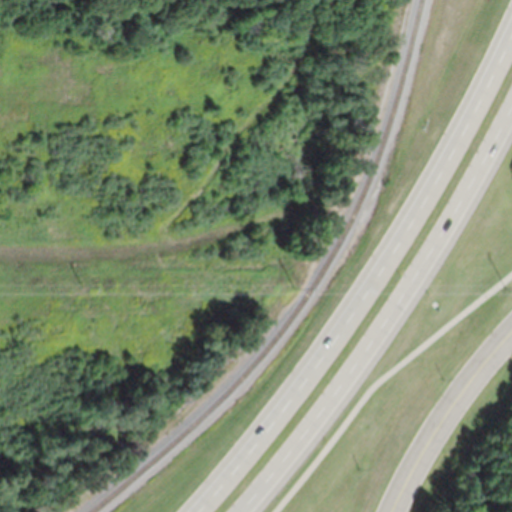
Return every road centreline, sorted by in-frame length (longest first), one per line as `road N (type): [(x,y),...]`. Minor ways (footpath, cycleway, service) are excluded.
road 1 (primary): [(511,24),(369,283),(193,511)]
road 2 (primary): [(234,511),(363,347),(511,96)]
road 3 (residential): [(393,511),(427,439),(511,331)]
